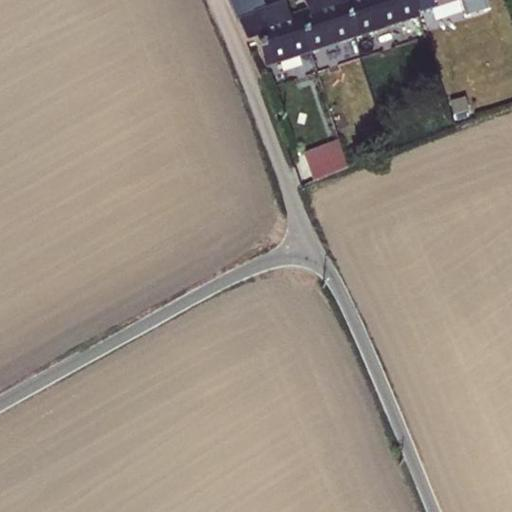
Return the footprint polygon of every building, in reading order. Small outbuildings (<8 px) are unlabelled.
[(264,64),(307,50),(296,18),(287,21),(284,9),(261,17),(253,0),(239,0),(251,22),(264,64)] [(307,50),(352,36),(340,0),(311,0),(302,3),(306,15),(296,18),(307,50)] [(340,0),(352,36),(420,13),(415,0),(340,0)] [(415,0),(420,13),(460,0),(415,0)] [(341,137),(304,153),(315,180),(353,165),(341,137)]
